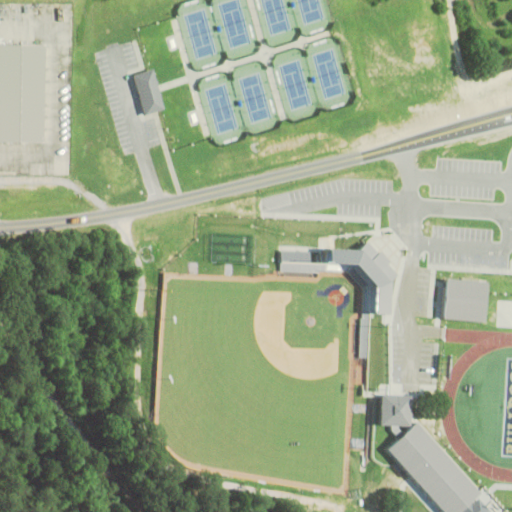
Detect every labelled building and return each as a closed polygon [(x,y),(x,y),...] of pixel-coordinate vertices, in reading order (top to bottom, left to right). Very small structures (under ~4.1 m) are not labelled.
[(0,43),(0,142),(35,142),(35,43),(0,43)] [(166,109),(153,68),(132,75),(145,115),(166,109)] [(379,266),(369,277),(357,266),(368,257),(373,257),(379,266)] [(444,279),(441,320),(482,323),(485,282),(444,279)] [(394,427),(398,432),(410,421),(474,492),(451,511),(437,511),(381,447),(393,436),(388,429),(388,424),(374,423),(376,393),(407,394),(406,425),(394,424),(394,427)]
